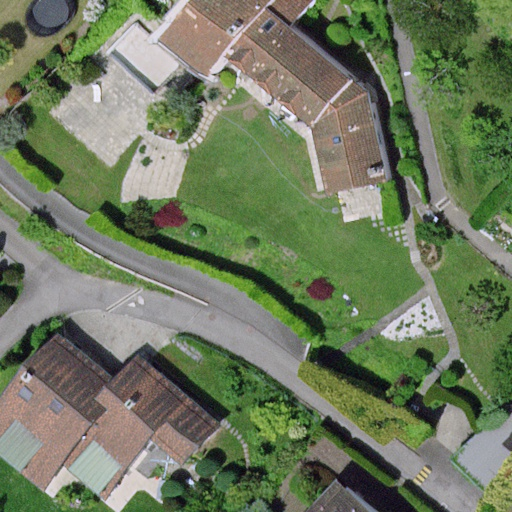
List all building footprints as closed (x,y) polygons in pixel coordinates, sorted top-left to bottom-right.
[(210,0),(182,34),(224,73),(244,52),(331,122),(372,75),(306,19),(324,0),(210,0)] [(402,177),(372,75),(331,122),(344,189),(402,177)] [(79,333),(0,426),(0,442),(58,490),(71,474),(127,407),(117,399),(134,378),(79,333)] [(150,359),(134,378),(117,399),(127,407),(71,474),(113,508),(169,441),(195,462),(227,424),(150,359)] [(394,511),(354,479),(325,511),(394,511)]
